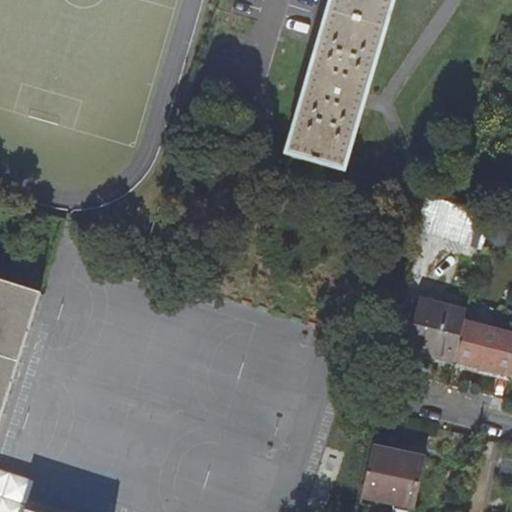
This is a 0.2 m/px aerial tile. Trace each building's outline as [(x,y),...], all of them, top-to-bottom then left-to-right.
[(331,0),(286,155),(343,173),(361,111),(365,98),(393,0),(331,0)] [(511,78),(511,74),(511,25),(502,23),(485,81),(501,86),(505,76),(511,78)] [(418,233),(483,252),(492,217),(426,197),(418,233)] [(0,417),(39,293),(0,281),(0,417)] [(426,354),(455,362),(465,323),(468,313),(421,301),(409,349),(426,354)] [(511,335),(465,323),(455,362),(511,377),(511,335)] [(426,354),(425,360),(454,368),(455,362),(426,354)] [(389,445),(388,450),(387,454),(397,456),(398,452),(399,447),(389,445)] [(365,497),(409,506),(421,458),(420,458),(417,451),(408,449),(402,453),(398,452),(397,456),(387,454),(388,450),(376,448),(365,497)] [(425,459),(421,458),(409,506),(415,507),(425,459)]
